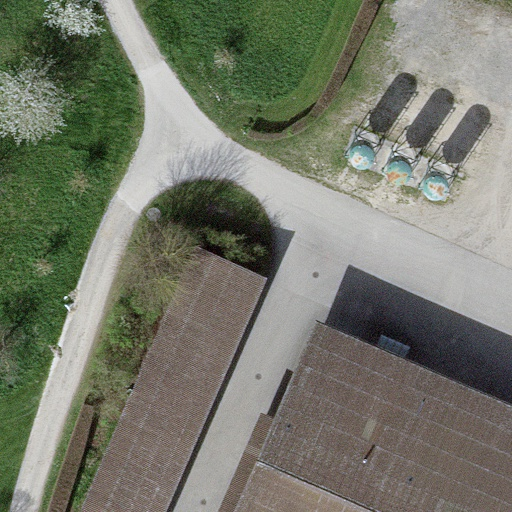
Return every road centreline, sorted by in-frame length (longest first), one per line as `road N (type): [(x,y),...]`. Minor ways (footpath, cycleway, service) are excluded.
road 1 (track): [(172,157),(131,210),(38,511)]
road 2 (track): [(172,157),(511,305)]
road 3 (track): [(112,0),(157,85),(172,157)]
